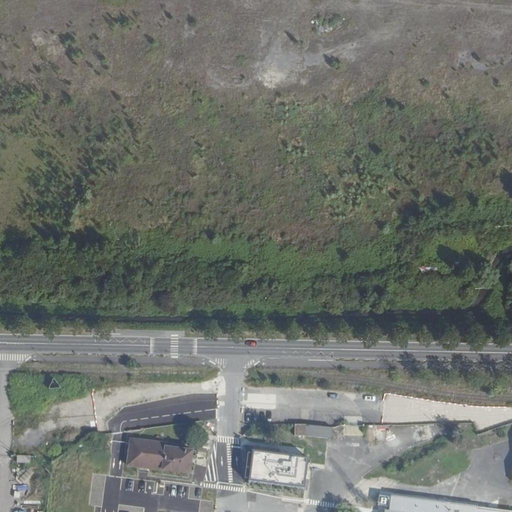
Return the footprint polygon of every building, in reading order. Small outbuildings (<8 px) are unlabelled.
[(295,435),(331,439),(332,429),(295,427),(295,435)] [(193,451),(166,448),(167,444),(132,439),(128,465),(189,474),(193,451)] [(472,450),(474,469),(486,468),(484,449),(472,450)] [(307,459),(253,452),(249,481),(304,488),(307,459)] [(93,453),(91,461),(107,463),(109,455),(93,453)] [(94,511),(97,490),(72,487),(69,511),(94,511)] [(511,511),(477,508),(477,506),(391,496),(389,511),(385,510),(384,511),(511,511)]
